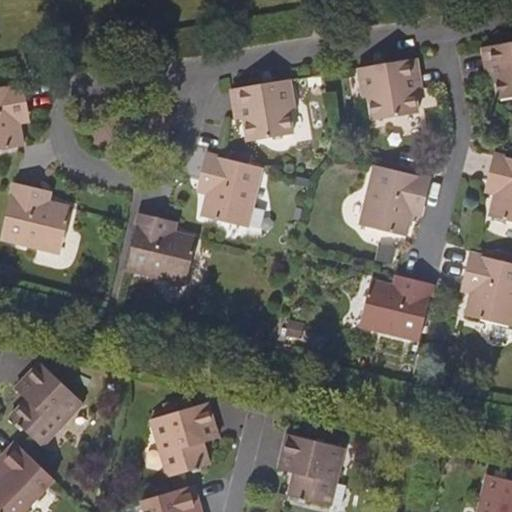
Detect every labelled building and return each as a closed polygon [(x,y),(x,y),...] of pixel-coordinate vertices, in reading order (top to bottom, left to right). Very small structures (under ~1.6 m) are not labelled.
[(511,42),(485,47),(483,48),(488,78),(495,77),(499,100),(511,98),(511,42)] [(413,90),(421,89),(416,59),(356,70),(361,99),(367,98),(371,122),(416,114),(413,90)] [(295,110),(290,81),(232,90),(237,119),(243,118),(247,143),(291,135),(288,111),(295,110)] [(28,111),(23,85),(0,88),(0,149),(21,146),(17,124),(15,113),(28,111)] [(17,124),(30,122),(28,111),(15,113),(17,124)] [(248,228),(262,167),(222,157),(207,154),(203,167),(201,181),(211,184),(208,195),(203,217),(210,219),(248,228)] [(497,184),(495,195),(489,218),(511,223),(511,159),(505,157),(494,155),(487,181),(497,184)] [(361,225),(407,236),(412,215),(415,204),(425,206),(432,180),(423,178),(375,166),(361,225)] [(211,184),(201,181),(197,192),(208,195),(211,184)] [(485,193),(495,195),(497,184),(487,181),(485,193)] [(60,252),(71,207),(50,202),(38,199),(40,188),(14,182),(1,238),(60,252)] [(38,199),(50,202),(52,191),(40,188),(38,199)] [(415,204),(412,215),(423,217),(425,206),(415,204)] [(165,231),(166,219),(140,212),(127,269),(187,283),(197,238),(175,233),(165,231)] [(165,231),(175,233),(178,222),(166,219),(165,231)] [(474,284),(471,294),(466,316),(511,328),(511,325),(511,263),(480,256),(470,253),(463,281),(474,284)] [(361,325),(421,340),(432,296),(409,290),(398,287),(401,277),(398,276),(395,275),(393,282),(373,277),(361,325)] [(409,290),(411,279),(401,277),(398,287),(409,290)] [(461,290),(471,294),(474,284),(463,281),(461,290)] [(83,405),(47,370),(41,363),(22,383),(34,394),(27,401),(11,418),(34,440),(42,447),(83,405)] [(34,394),(22,383),(15,390),(27,401),(34,394)] [(168,478),(180,475),(209,466),(204,444),(201,435),(215,431),(208,404),(198,407),(151,421),(168,478)] [(201,435),(204,444),(218,440),(215,431),(201,435)] [(344,450),(297,439),(287,436),(280,462),(297,466),(295,475),(289,498),(331,508),(344,450)] [(0,470),(6,477),(0,483),(0,511),(25,511),(55,481),(23,451),(16,444),(0,460),(0,470)] [(297,466),(280,462),(278,471),(295,475),(297,466)] [(480,511),(511,511),(511,480),(489,475),(480,511)] [(142,502),(144,511),(200,511),(194,486),(184,489),(142,502)]
